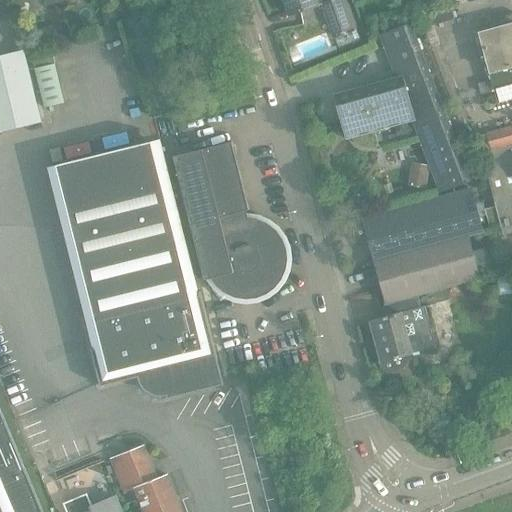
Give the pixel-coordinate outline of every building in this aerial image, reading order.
[(282,0),(289,17),(321,6),(332,36),(356,28),(346,0),(282,0)] [(105,11),(102,16),(105,26),(115,23),(112,10),(105,11)] [(434,27),(455,20),(451,10),(430,17),(434,27)] [(479,34),(486,61),(511,54),(511,15),(488,22),(490,31),(479,34)] [(372,149),(375,149),(380,147),(379,146),(378,146),(373,128),(408,117),(408,115),(415,113),(440,182),(435,184),(439,193),(468,183),(465,175),(410,24),(380,35),(380,37),(383,36),(396,70),(378,77),(379,78),(381,83),(334,97),(338,111),(343,110),(344,114),(342,114),(341,113),(340,113),(346,136),(348,135),(347,134),(349,134),(350,137),(351,140),(353,143),(356,145),(359,147),(362,148),(365,149),(368,150),(372,149)] [(51,43),(48,34),(41,31),(32,34),(36,47),(51,43)] [(0,132),(41,123),(24,51),(0,56),(0,132)] [(511,54),(486,61),(493,88),(495,88),(499,104),(511,100),(511,54)] [(53,55),(32,60),(35,69),(55,64),(53,55)] [(55,64),(35,69),(44,109),(64,104),(55,64)] [(511,127),(477,137),(495,208),(486,210),(491,229),(500,226),(503,235),(511,232),(511,127)] [(129,131),(105,136),(108,149),(132,144),(129,131)] [(66,160),(94,153),(90,140),(63,147),(66,160)] [(162,397),(167,396),(167,398),(165,398),(165,400),(224,385),(200,292),(190,294),(151,143),(56,166),(102,348),(93,350),(92,348),(91,348),(100,384),(100,387),(138,377),(139,381),(141,385),(144,389),(147,391),(150,394),(154,395),(158,396),(162,397)] [(275,231),(267,225),(257,221),(247,219),(245,212),(248,211),(231,143),(173,158),(204,281),(211,279),(217,288),(225,295),(235,299),(245,300),(256,299),(266,295),(274,289),(281,280),(285,271),(287,260),(285,250),(282,240),(275,231)] [(413,162),(409,185),(427,188),(431,165),(413,162)] [(363,220),(374,262),(467,236),(483,231),(471,190),(363,220)] [(387,306),(389,305),(422,295),(422,294),(479,279),(467,236),(374,262),(387,306)] [(511,294),(511,272),(497,274),(499,296),(511,294)] [(391,316),(370,322),(377,347),(374,348),(378,364),(380,368),(383,371),(388,374),(393,374),(399,372),(402,370),(405,366),(411,360),(409,355),(435,347),(424,307),(421,308),(418,296),(389,305),(391,316)] [(0,465),(20,457),(0,409),(0,465)] [(182,511),(167,475),(158,479),(145,446),(111,459),(125,493),(134,490),(143,511),(182,511)] [(0,511),(42,511),(20,457),(0,465),(0,511)] [(63,504),(66,511),(121,511),(115,498),(92,507),(87,494),(63,504)]
